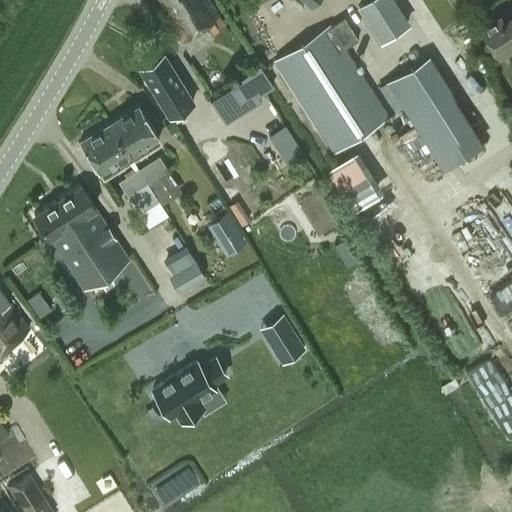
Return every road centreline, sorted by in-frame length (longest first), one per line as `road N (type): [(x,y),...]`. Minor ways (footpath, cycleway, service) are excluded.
road 1 (track): [(511,345),(435,234),(497,130)]
road 2 (tertiary): [(0,171),(103,0)]
